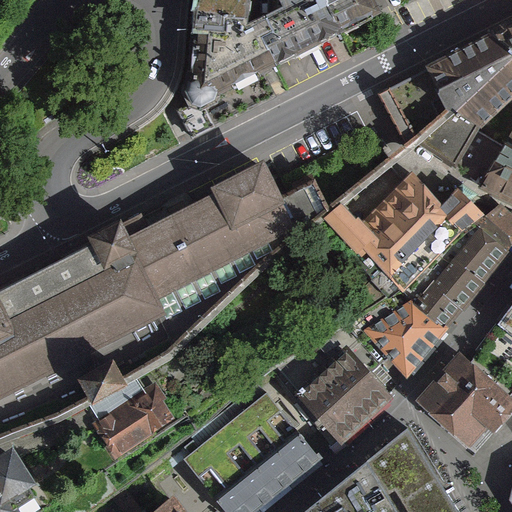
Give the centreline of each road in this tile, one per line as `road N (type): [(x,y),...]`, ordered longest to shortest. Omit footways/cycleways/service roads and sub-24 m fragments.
road 1 (residential): [(65,229),(364,76)]
road 2 (residential): [(65,229),(49,164),(149,86),(161,33),(147,2)]
road 3 (residential): [(511,4),(364,76)]
